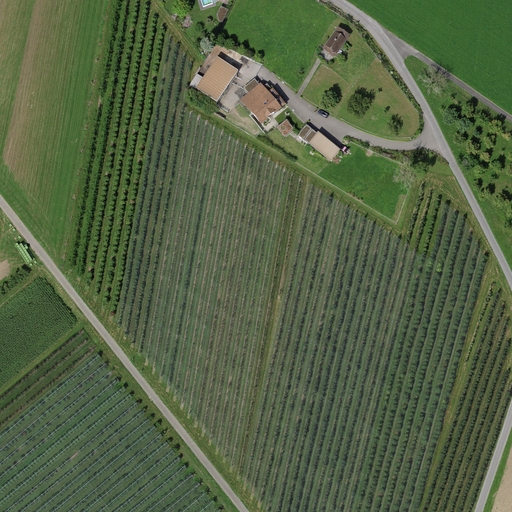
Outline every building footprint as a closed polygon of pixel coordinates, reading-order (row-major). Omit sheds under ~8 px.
[(233,0),(220,0),(217,6),(222,9),(228,12),(233,0)] [(228,12),(222,9),(218,16),(219,21),(223,23),(228,12)] [(334,58),(351,34),(339,26),(322,49),(334,58)] [(217,104),(239,72),(218,58),(197,89),(217,104)] [(279,109),(259,85),(240,101),(261,125),(279,109)] [(279,127),(286,137),(296,128),(289,119),(279,127)] [(340,150),(313,130),(304,141),(331,161),(340,150)]
